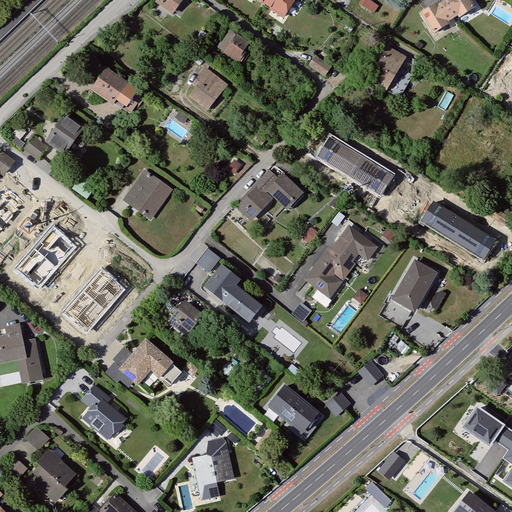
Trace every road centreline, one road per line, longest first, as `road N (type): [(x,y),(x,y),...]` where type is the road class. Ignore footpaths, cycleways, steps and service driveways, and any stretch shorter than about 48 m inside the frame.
road 1 (primary): [(279,511),(511,303)]
road 2 (residential): [(0,117),(125,0)]
